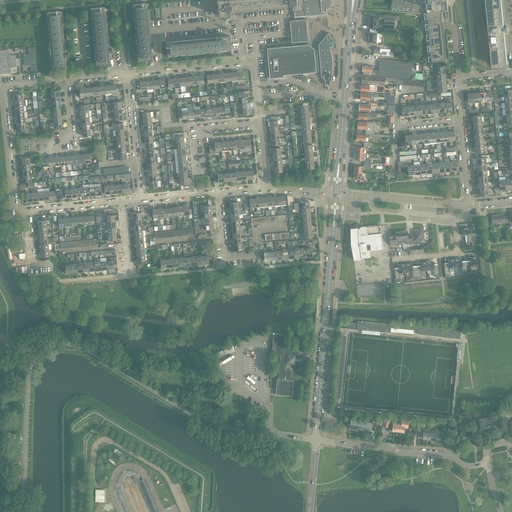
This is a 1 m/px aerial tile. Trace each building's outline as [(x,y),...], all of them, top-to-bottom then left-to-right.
[(216,0),(218,16),(229,15),(229,12),(231,12),(289,7),(289,6),(291,6),(291,9),(294,9),(294,10),(296,10),(296,9),(303,8),(302,0),(216,0)] [(322,14),(321,0),(320,0),(302,0),(303,8),(304,16),(322,14)] [(320,0),(321,0),(322,14),(327,14),(327,11),(326,8),(327,8),(328,8),(328,7),(329,7),(329,6),(330,5),(330,4),(331,3),(331,2),(331,1),(331,0),(330,0),(320,0)] [(392,0),(392,6),(391,11),(423,14),(428,62),(445,60),(440,4),(442,4),(442,0),(392,0)] [(504,25),(502,26),(499,0),(488,0),(495,65),(506,64),(503,33),(507,33),(507,26),(504,26),(504,25)] [(152,59),(151,47),(154,47),(154,45),(151,45),(147,3),(133,4),(138,61),(152,59)] [(112,49),(109,49),(105,7),(91,8),(96,65),(110,63),(109,51),(112,51),(112,49)] [(296,10),(294,10),(295,17),(304,16),(303,8),(296,9),(296,10)] [(47,12),(52,69),(67,68),(66,55),(68,55),(68,53),(65,53),(61,11),(47,12)] [(393,29),(394,19),(399,20),(399,16),(391,16),(384,15),(383,25),(377,24),(378,18),(368,17),(368,27),(393,29)] [(289,21),(291,42),(308,41),(306,19),(289,21)] [(376,43),(377,33),(368,32),(367,42),(376,43)] [(318,45),(321,72),(321,77),(325,80),(325,84),(329,86),(330,84),(331,81),(331,78),(332,75),(332,70),(333,64),(332,58),(331,53),(330,47),(334,46),(333,44),(333,42),(332,40),(331,37),(329,35),(328,33),(318,45)] [(202,53),(217,52),(217,53),(224,52),(224,51),(231,50),(230,36),(218,37),(217,34),(215,34),(215,37),(166,42),(167,56),(168,56),(168,58),(175,57),(175,56),(189,54),(189,56),(203,55),(202,53)] [(267,48),(270,78),(284,77),(283,75),(314,72),(316,72),(314,49),(312,47),(308,44),(267,48)] [(24,60),(36,59),(35,47),(29,48),(29,54),(23,54),(23,56),(24,58),(24,60)] [(0,74),(11,74),(10,68),(16,67),(15,55),(9,56),(9,50),(0,50),(0,74)] [(36,59),(24,60),(24,66),(30,66),(31,72),(37,71),(36,59)] [(363,65),(362,71),(363,72),(363,74),(378,75),(391,77),(411,79),(412,62),(379,59),(378,68),(378,70),(371,69),(371,66),(363,65)] [(436,73),(445,72),(444,66),(440,67),(439,64),(431,64),(432,68),(435,67),(436,73)] [(384,84),(384,80),(385,80),(395,81),(395,84),(399,84),(400,78),(396,78),(385,77),(384,77),(371,76),(371,77),(362,76),(361,82),(384,84)] [(403,79),(402,85),(423,87),(424,87),(424,81),(424,80),(421,80),(411,79),(403,79)] [(376,105),(377,102),(369,101),(368,104),(359,103),(359,110),(370,111),(371,104),(376,105)] [(366,133),(371,133),(373,133),(374,123),(358,121),(357,128),(366,129),(366,133)] [(25,124),(17,125),(17,131),(21,130),(22,134),(28,133),(28,127),(25,128),(25,124)] [(176,143),(184,142),(184,136),(179,136),(179,133),(174,134),(173,134),(174,139),(176,139),(176,143)] [(220,143),(214,143),(214,145),(209,146),(210,154),(218,153),(218,151),(221,151),(220,143)] [(364,153),(355,153),(355,159),(364,160),(364,163),(371,164),(371,160),(366,159),(366,154),(364,154),(364,153)] [(354,172),(362,173),(362,169),(364,169),(364,166),(367,167),(366,168),(370,168),(370,167),(373,168),(373,164),(371,164),(364,163),(364,166),(354,165),(354,172)] [(218,182),(224,182),(223,174),(214,174),(215,182),(218,182)] [(480,195),(485,195),(486,197),(489,196),(489,194),(488,188),(479,189),(480,195)] [(504,223),(509,222),(508,216),(503,216),(503,215),(492,216),(492,223),(503,222),(504,223)] [(43,217),(43,221),(38,221),(39,227),(47,226),(46,220),(49,220),(48,217),(43,217)] [(351,244),(354,260),(361,259),(360,257),(370,256),(369,250),(382,249),(380,233),(379,233),(379,231),(380,231),(381,230),(381,229),(381,228),(380,227),(379,227),(378,227),(378,225),(367,226),(366,226),(365,226),(364,226),(363,226),(362,226),(361,226),(360,227),(359,227),(359,229),(358,229),(357,227),(350,228),(351,244)] [(466,238),(476,237),(476,232),(473,233),(471,233),(470,227),(461,227),(462,235),(465,234),(466,238)] [(395,235),(389,236),(390,245),(393,245),(398,245),(398,242),(406,241),(406,244),(415,243),(414,241),(424,240),(423,229),(413,230),(414,236),(410,236),(408,236),(407,231),(395,232),(395,235)] [(116,233),(108,234),(109,240),(106,240),(107,244),(114,243),(113,240),(117,239),(116,233)] [(464,250),(473,249),(472,242),(477,242),(476,237),(466,238),(466,242),(463,243),(464,250)] [(60,242),(61,248),(97,245),(96,239),(60,242)] [(206,253),(206,256),(202,256),(203,264),(209,264),(209,260),(212,259),(212,253),(206,253)] [(466,261),(467,272),(472,272),(471,266),(478,266),(477,256),(470,257),(470,261),(466,261)] [(107,261),(107,269),(114,269),(114,268),(117,267),(116,257),(110,258),(110,261),(107,261)] [(455,259),(456,268),(462,267),(463,273),(467,272),(466,261),(462,261),(462,258),(455,259)] [(444,263),(446,274),(451,274),(450,268),(456,268),(455,259),(448,260),(448,263),(444,263)] [(167,268),(166,260),(160,260),(160,261),(158,261),(158,266),(161,265),(161,268),(167,268)] [(433,261),(427,262),(427,270),(434,270),(434,275),(435,275),(439,274),(438,264),(434,265),(433,261)] [(420,266),(416,266),(417,277),(421,276),(422,276),(421,271),(427,270),(427,262),(420,263),(420,266)] [(412,263),(405,264),(406,273),(412,272),(413,277),(414,277),(417,277),(416,266),(412,267),(412,263)] [(399,268),(394,269),(395,279),(400,278),(400,273),(406,273),(405,264),(398,265),(399,268)] [(349,322),(348,328),(349,328),(358,329),(388,332),(389,331),(389,330),(390,330),(390,332),(413,334),(413,329),(413,325),(413,324),(402,323),(390,322),(390,324),(357,321),(357,323),(349,322)] [(413,325),(413,329),(419,330),(418,334),(460,339),(461,330),(413,325)] [(291,380),(292,371),(304,372),(305,362),(306,361),(306,359),(305,358),(307,356),(306,354),(306,348),(287,347),(287,348),(284,348),(285,335),(273,334),(271,355),(280,355),(279,361),(278,361),(278,370),(279,370),(278,379),(277,379),(276,394),(292,396),(293,380),(291,380)] [(460,424),(468,425),(469,416),(461,415),(460,424)] [(485,425),(492,424),(491,417),(483,419),(483,418),(478,419),(478,416),(474,415),(473,425),(477,426),(478,424),(480,424),(481,428),(485,428),(485,425)] [(384,417),(382,426),(389,428),(392,417),(384,417)] [(379,419),(378,422),(373,420),(372,423),(361,420),(360,423),(355,422),(356,419),(351,418),(349,428),(357,430),(358,426),(373,429),(374,424),(378,424),(378,425),(382,426),(383,421),(379,419)] [(403,431),(404,427),(408,428),(409,420),(401,419),(401,423),(393,422),(392,430),(403,431)]
